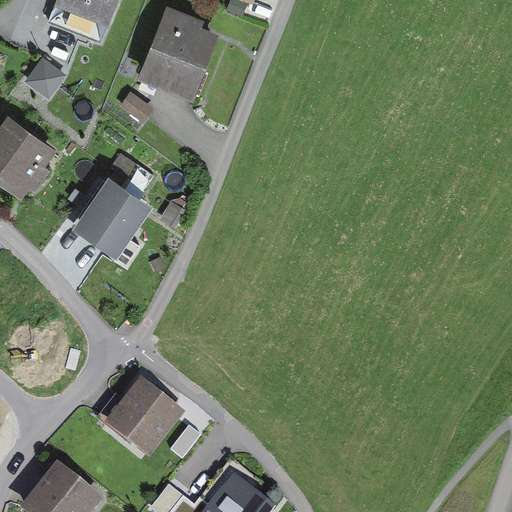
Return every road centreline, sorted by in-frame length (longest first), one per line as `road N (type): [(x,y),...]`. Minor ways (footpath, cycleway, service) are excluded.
road 1 (residential): [(303,511),(220,412),(142,355),(105,353)]
road 2 (residential): [(0,490),(23,447),(105,353)]
road 3 (residential): [(105,353),(0,224)]
